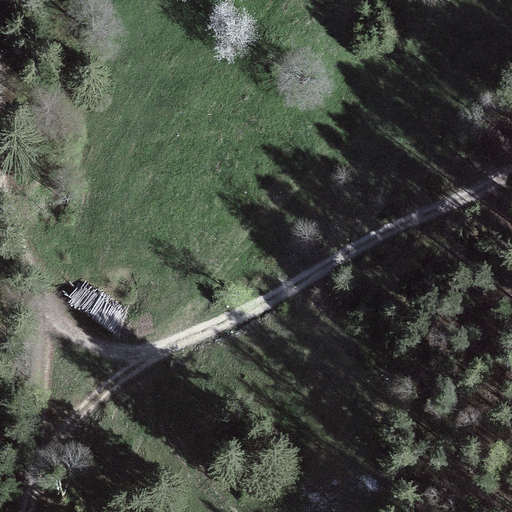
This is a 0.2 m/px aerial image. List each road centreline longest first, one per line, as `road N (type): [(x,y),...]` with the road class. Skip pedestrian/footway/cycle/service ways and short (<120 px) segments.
road 1 (track): [(0,122),(40,291),(61,319),(113,347),(152,348),(211,328),(511,169)]
road 2 (track): [(37,455),(89,393),(152,348),(445,0)]
road 3 (track): [(40,291),(37,455),(27,511)]
